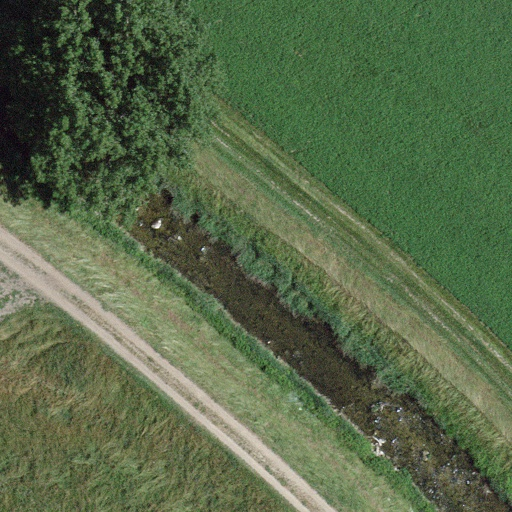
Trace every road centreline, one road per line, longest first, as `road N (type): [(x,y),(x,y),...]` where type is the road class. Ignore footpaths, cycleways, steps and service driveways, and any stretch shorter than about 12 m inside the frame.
road 1 (track): [(42,0),(229,121),(511,379)]
road 2 (track): [(335,511),(108,291),(0,208)]
